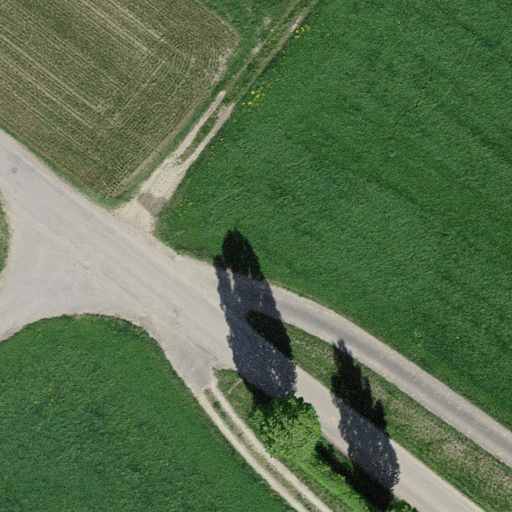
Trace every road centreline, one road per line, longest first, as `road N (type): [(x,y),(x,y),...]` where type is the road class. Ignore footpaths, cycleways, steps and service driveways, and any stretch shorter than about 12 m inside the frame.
road 1 (unclassified): [(91,235),(450,511)]
road 2 (track): [(511,451),(366,348),(296,310),(256,302),(191,308)]
road 3 (track): [(317,511),(216,405),(197,367),(191,308)]
road 4 (unclassified): [(0,315),(91,235)]
